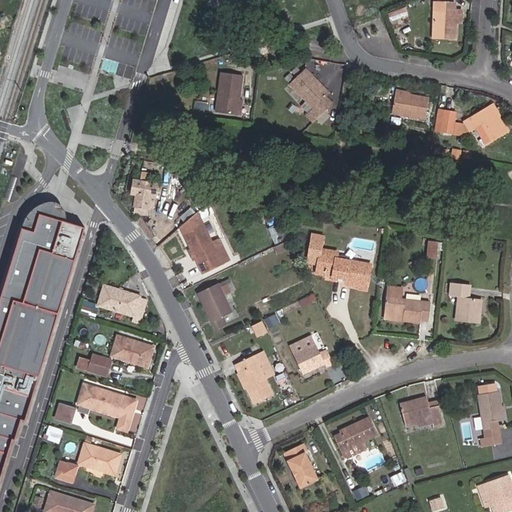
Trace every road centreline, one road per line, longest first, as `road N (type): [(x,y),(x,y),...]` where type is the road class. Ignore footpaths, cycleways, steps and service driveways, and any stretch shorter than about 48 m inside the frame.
road 1 (residential): [(511,351),(355,390),(240,446)]
road 2 (residential): [(39,129),(140,245),(193,349)]
road 3 (residential): [(333,0),(360,56),(481,80)]
road 4 (residential): [(193,349),(170,371),(127,511)]
road 5 (residential): [(68,0),(38,94),(39,129)]
